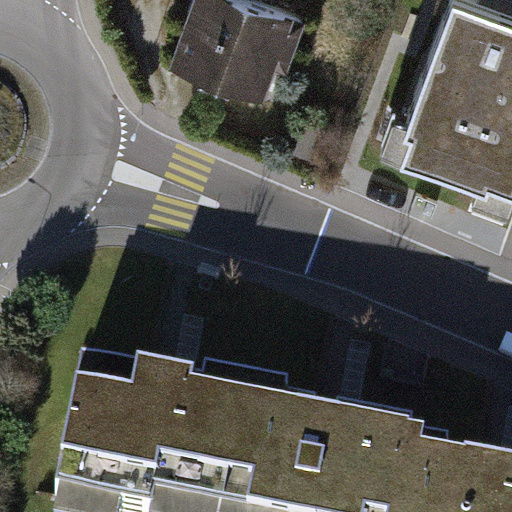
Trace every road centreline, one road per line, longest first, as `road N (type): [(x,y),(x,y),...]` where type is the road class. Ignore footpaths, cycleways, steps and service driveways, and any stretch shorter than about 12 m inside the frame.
road 1 (tertiary): [(80,159),(302,231),(511,316)]
road 2 (tertiary): [(80,159),(82,89),(43,32),(12,16)]
